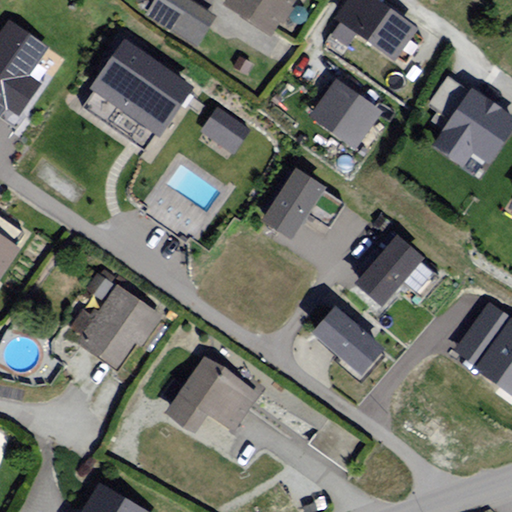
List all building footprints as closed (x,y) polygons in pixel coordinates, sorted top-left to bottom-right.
[(219,18),(189,0),(159,0),(146,21),(198,52),(219,18)] [(303,0),(232,0),(228,7),(278,39),(303,0)] [(426,33),(378,0),(350,0),(335,23),(401,69),(426,33)] [(36,85),(24,76),(43,49),(10,26),(0,40),(0,101),(2,99),(18,111),(36,85)] [(83,108),(144,151),(188,89),(126,46),(83,108)] [(354,141),(374,113),(338,87),(318,115),(354,141)] [(511,139),(511,112),(472,87),(433,149),(470,172),(478,160),(493,169),(511,139)] [(233,151),(250,126),(218,103),(200,128),(233,151)] [(352,207),(297,172),(263,226),(298,248),(313,224),(332,237),(352,207)] [(0,287),(31,240),(0,219),(0,287)] [(447,281),(400,240),(357,289),(385,314),(405,291),(424,307),(447,281)] [(162,320),(115,292),(95,324),(84,317),(75,332),(88,340),(83,348),(121,371),(138,344),(144,348),(162,320)] [(511,312),(491,297),(453,348),(511,391),(511,312)] [(396,357),(339,309),(311,343),(368,391),(396,357)] [(266,399),(208,359),(167,420),(224,459),(266,399)] [(310,443),(349,470),(367,444),(328,417),(310,443)] [(140,511),(98,487),(83,511),(140,511)]
